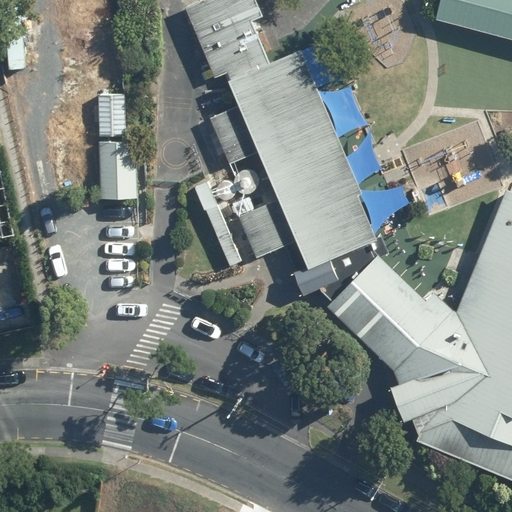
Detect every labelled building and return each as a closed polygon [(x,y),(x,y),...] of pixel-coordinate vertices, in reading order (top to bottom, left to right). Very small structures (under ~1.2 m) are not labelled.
[(314,263),(300,270),(309,291),(323,285),(339,296),(334,302),(400,371),(404,382),(397,385),(411,418),(417,415),(425,431),(423,437),(511,473),(511,192),(508,191),(459,312),(438,290),(430,298),(383,252),(378,256),(365,243),(382,236),(362,191),(367,189),(305,47),(274,60),(255,17),(267,12),(261,0),(203,0),(189,6),(219,75),(231,70),(245,101),(213,115),(233,162),(265,148),(285,195),(242,214),(260,255),(303,236),(314,263)] [(511,0),(444,0),(440,17),(511,35),(511,0)] [(119,31),(21,29),(20,85),(118,87),(119,31)] [(103,93),(103,134),(129,134),(129,93),(103,93)] [(56,158),(49,120),(27,124),(34,162),(56,158)] [(103,140),(104,196),(141,195),(140,139),(103,140)] [(259,183),(259,181),(259,179),(258,177),(257,175),(256,173),(255,172),(253,171),(251,170),(249,169),(247,169),(245,169),(244,170),(242,171),(240,172),(239,173),(238,175),(237,177),(236,179),(236,181),(236,183),(234,184),(234,183),(232,182),(231,182),(229,181),(227,181),(226,181),(224,182),(222,182),(221,183),(220,184),(219,186),(218,187),(218,189),(217,191),(218,192),(218,194),(219,196),(220,197),(221,198),(222,199),(224,200),(226,201),(227,201),(229,201),(231,200),(232,199),(234,198),(235,197),(236,196),(237,194),(237,193),(237,191),(237,189),(239,188),(240,189),(242,190),(243,191),(245,192),(247,192),(249,192),(251,191),(253,190),(255,189),(256,188),(257,186),(258,185),(259,183)] [(244,258),(210,180),(198,185),(208,207),(209,206),(233,263),(244,258)] [(423,466),(426,460),(418,455),(415,462),(423,466)]
